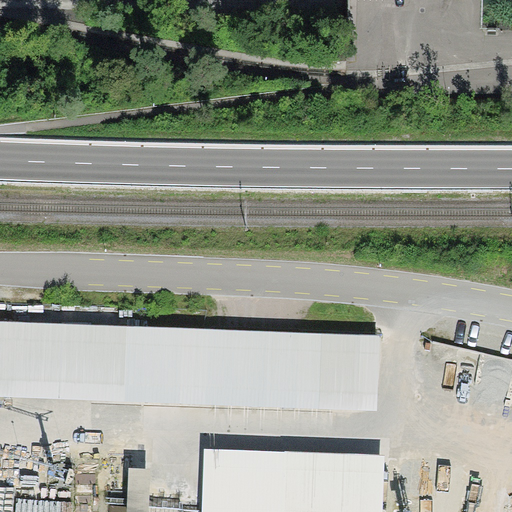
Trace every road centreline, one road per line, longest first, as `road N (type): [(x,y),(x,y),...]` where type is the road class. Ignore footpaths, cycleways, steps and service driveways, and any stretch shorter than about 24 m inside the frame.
road 1 (tertiary): [(511,308),(344,284),(0,265)]
road 2 (primary): [(511,172),(0,164)]
